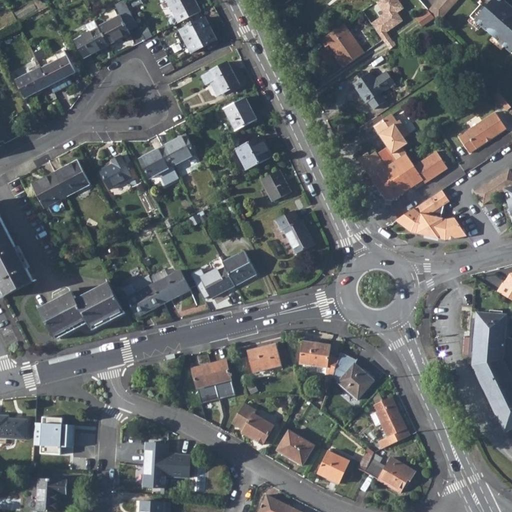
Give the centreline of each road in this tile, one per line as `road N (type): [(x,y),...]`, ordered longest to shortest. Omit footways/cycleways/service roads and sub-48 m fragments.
road 1 (tertiary): [(331,195),(236,0)]
road 2 (residential): [(276,314),(106,358)]
road 3 (residential): [(123,399),(257,464)]
road 4 (residential): [(79,124),(115,75),(130,69),(155,105),(140,125)]
road 5 (tertiary): [(478,504),(421,376)]
road 6 (residential): [(511,156),(461,191),(498,257)]
